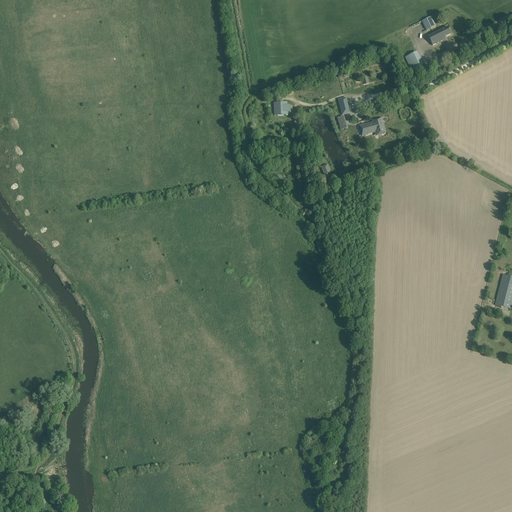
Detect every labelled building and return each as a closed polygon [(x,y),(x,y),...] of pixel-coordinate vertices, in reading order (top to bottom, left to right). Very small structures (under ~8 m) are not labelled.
[(426,19),(422,21),(426,30),(431,28),(432,30),(435,28),(432,21),(428,23),(426,19)] [(447,27),(428,37),(432,45),(445,39),(444,37),(451,34),(447,27)] [(416,52),(405,57),(412,71),(423,66),(416,52)] [(346,98),(341,99),(338,100),(342,115),(350,113),(346,98)] [(274,116),(287,115),(287,102),(274,103),(274,116)] [(344,115),(337,118),(341,130),(348,127),(344,115)] [(386,134),(383,123),(382,118),(374,120),(375,122),(359,126),(362,136),(378,131),(379,135),(386,134)] [(332,175),(327,164),(320,167),(325,177),(332,175)] [(511,277),(503,275),(501,280),(495,305),(511,309),(511,304),(511,277)]
